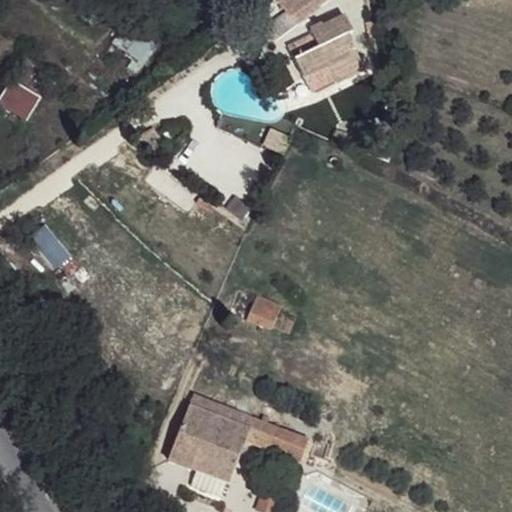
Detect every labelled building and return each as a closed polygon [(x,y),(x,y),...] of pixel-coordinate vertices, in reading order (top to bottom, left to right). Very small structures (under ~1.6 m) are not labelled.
[(330,0),(299,0),(260,30),(269,45),(330,0)] [(302,34),(304,39),(284,49),(299,79),(319,69),(327,85),(359,67),(347,43),(352,40),(343,21),(320,33),(317,27),(302,34)] [(10,81),(0,98),(0,107),(24,121),(38,98),(10,81)] [(16,271),(0,257),(0,287),(1,288),(16,271)] [(276,307),(253,297),(241,322),(266,334),(276,307)] [(305,445),(191,400),(165,459),(227,486),(247,439),(298,459),(305,445)] [(271,511),(275,503),(258,498),(251,511),(271,511)]
